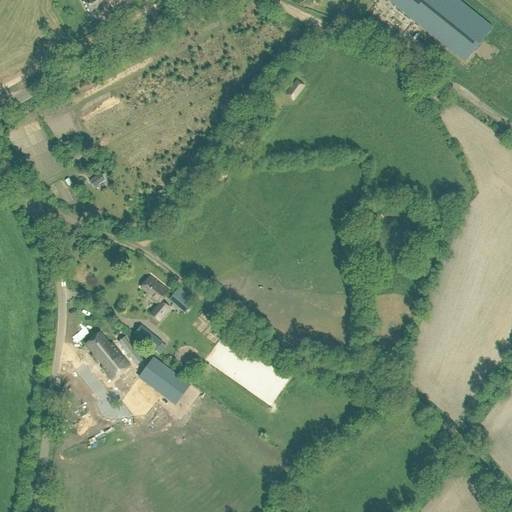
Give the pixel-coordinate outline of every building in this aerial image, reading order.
[(107,8),(121,0),(84,0),(91,13),(106,5),(107,8)] [(457,0),(387,0),(465,63),(493,28),(457,0)] [(296,80),(286,94),(294,100),(305,86),(296,80)] [(247,138),(243,135),(236,145),(240,148),(247,138)] [(94,183),(100,190),(110,182),(104,175),(94,183)] [(169,292),(150,277),(141,287),(147,292),(145,294),(158,305),(150,314),(159,321),(169,308),(161,301),(169,292)] [(178,289),(169,299),(185,312),(195,302),(178,289)] [(149,333),(141,327),(134,336),(142,343),(143,342),(155,351),(163,342),(150,332),(149,333)] [(126,396),(143,382),(130,366),(112,344),(116,341),(106,329),(100,334),(87,344),(95,354),(92,356),(112,380),(113,380),(126,396)] [(145,364),(124,337),(118,342),(137,366),(140,369),(145,364)] [(146,370),(139,378),(148,384),(175,405),(190,385),(154,359),(146,370)] [(99,393),(105,384),(93,376),(87,386),(99,393)]
